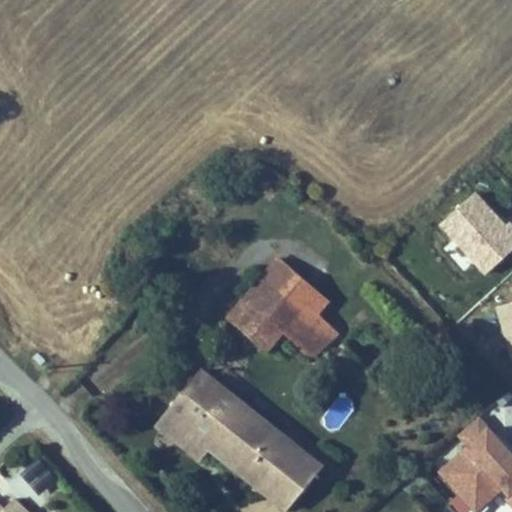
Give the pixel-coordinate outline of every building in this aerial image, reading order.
[(507,223),(477,189),(443,220),(488,270),(511,248),(511,220),(507,223)] [(262,271),(302,304),(311,294),(271,261),(262,271)] [(302,304),(262,271),(222,319),(261,353),(277,334),(309,360),(334,330),(322,320),(314,329),(305,322),(294,313),(302,304)] [(302,304),(294,313),(305,322),(322,303),(311,294),(302,304)] [(511,300),(500,304),(511,343),(511,300)] [(324,318),(322,320),(334,330),(336,328),(324,318)] [(205,367),(156,426),(191,453),(201,460),(215,444),(292,507),(325,463),(205,367)] [(467,441),(488,423),(478,411),(457,430),(467,441)] [(511,450),(488,423),(438,466),(458,489),(451,496),(457,502),(464,496),(470,503),(497,479),(511,496),(511,450)] [(25,479),(35,491),(52,478),(42,466),(25,479)] [(457,511),(459,511),(470,503),(464,496),(457,502),(451,496),(446,500),(457,511)]
